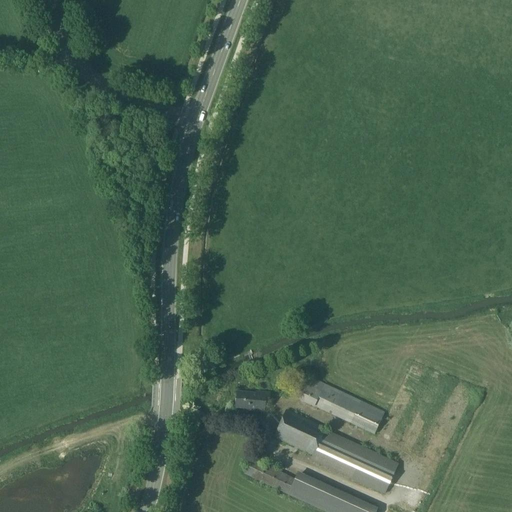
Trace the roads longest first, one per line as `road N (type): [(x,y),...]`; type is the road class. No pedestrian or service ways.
road 1 (tertiary): [(146,511),(166,403),(169,241),(195,122)]
road 2 (unclassified): [(47,0),(91,77),(195,122)]
road 3 (tertiary): [(195,122),(240,0)]
